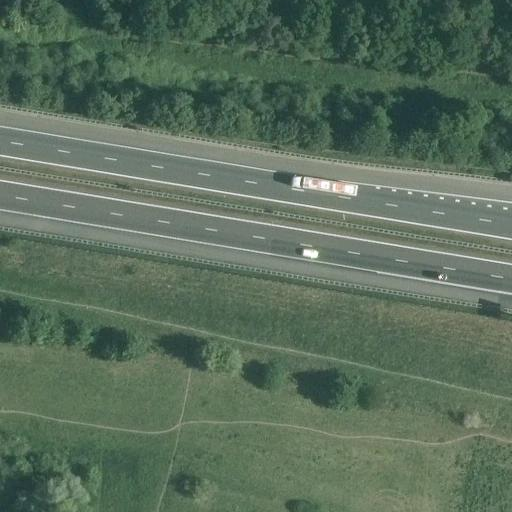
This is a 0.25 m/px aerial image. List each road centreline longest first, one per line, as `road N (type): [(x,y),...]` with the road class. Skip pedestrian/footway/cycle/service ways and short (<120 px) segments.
road 1 (motorway): [(511,226),(0,143)]
road 2 (motorway): [(0,201),(511,282)]
